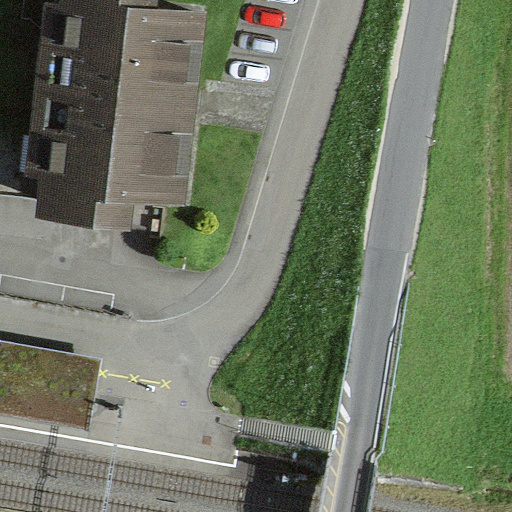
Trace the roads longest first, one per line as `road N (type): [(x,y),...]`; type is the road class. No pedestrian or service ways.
road 1 (residential): [(343,0),(245,302),(229,327),(169,356),(0,335)]
road 2 (tertiary): [(346,511),(433,0)]
